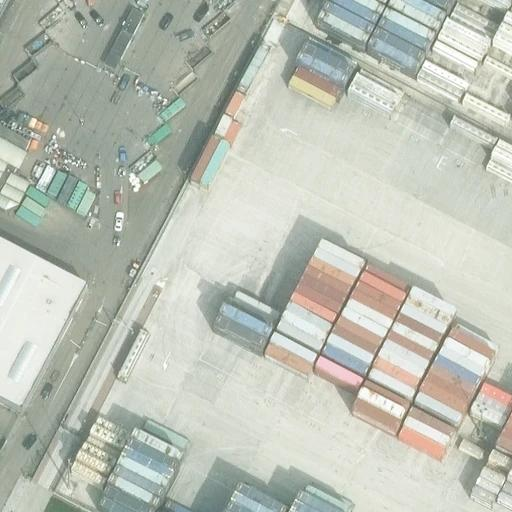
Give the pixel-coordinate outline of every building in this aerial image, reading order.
[(0,48),(23,0),(10,0),(0,22),(0,48)] [(109,54),(120,60),(142,17),(131,11),(109,54)] [(0,202),(30,146),(0,130),(0,202)] [(36,204),(45,173),(26,168),(17,199),(36,204)] [(0,405),(20,416),(85,290),(0,246),(0,405)]
